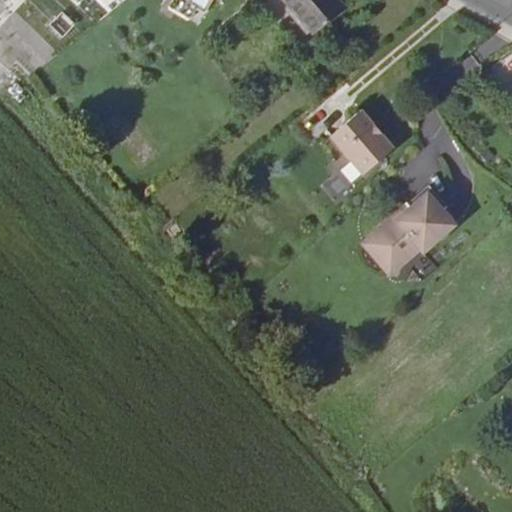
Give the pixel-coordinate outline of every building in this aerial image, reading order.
[(342,0),(291,0),(314,30),(346,4),(342,0)] [(377,123),(379,121),(364,104),(332,130),(365,169),(396,142),(385,128),(382,129),(377,123)] [(385,128),(379,121),(377,123),(382,129),(385,128)] [(511,149),(506,144),(494,156),(511,174),(511,149)] [(335,172),(318,186),(333,203),(350,189),(335,172)] [(435,207),(442,200),(448,195),(433,180),(364,238),(394,272),(409,259),(403,252),(394,260),(374,237),(399,216),(403,218),(419,204),(432,204),(435,207)] [(461,221),(442,200),(435,207),(432,204),(419,204),(403,218),(399,216),(374,237),(394,260),(403,252),(409,259),(425,246),(427,250),(461,221)]
